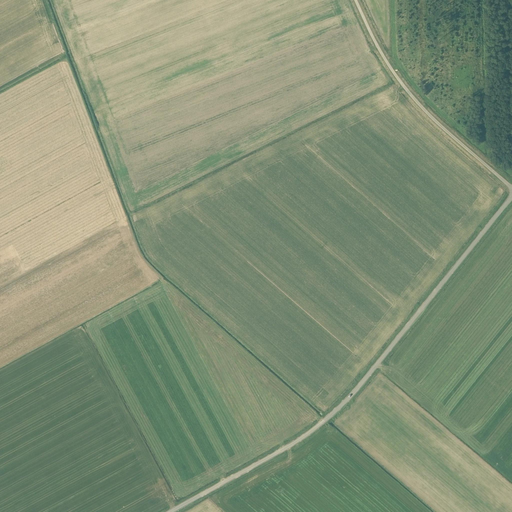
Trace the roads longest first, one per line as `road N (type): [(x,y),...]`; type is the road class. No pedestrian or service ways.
road 1 (unclassified): [(175,511),(294,443),(353,393),(511,198)]
road 2 (unclassified): [(511,185),(418,105),(359,0)]
